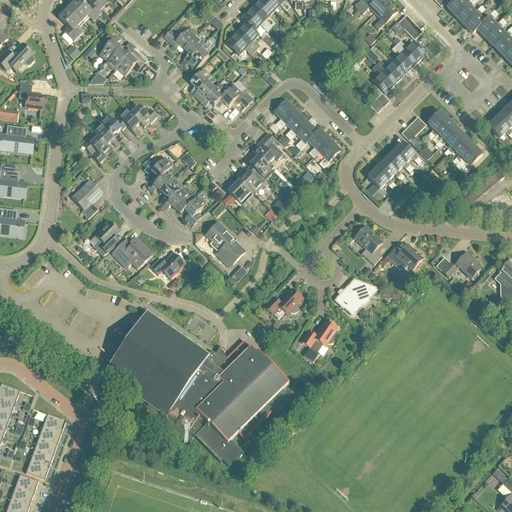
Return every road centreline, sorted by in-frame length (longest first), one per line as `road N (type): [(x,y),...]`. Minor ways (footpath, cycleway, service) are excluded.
road 1 (residential): [(0,267),(21,264),(45,240),(64,90)]
road 2 (residential): [(49,511),(76,416),(17,368),(0,364)]
road 3 (residential): [(191,129),(136,154),(113,182),(113,201),(134,221),(178,236)]
road 4 (residential): [(362,147),(303,87),(282,87),(228,140)]
road 5 (residential): [(511,239),(390,224),(363,205)]
